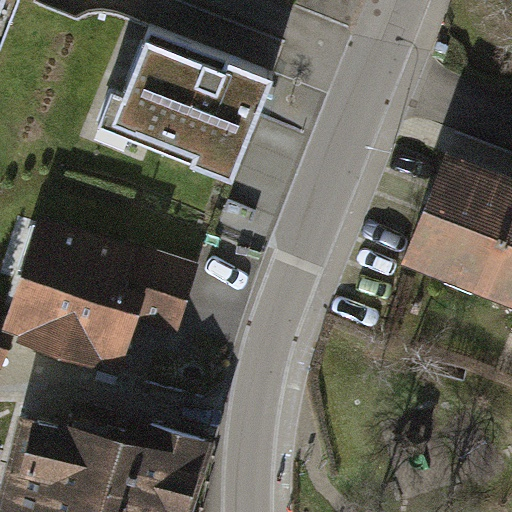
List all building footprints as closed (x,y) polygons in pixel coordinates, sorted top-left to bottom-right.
[(0,0),(0,42),(16,0),(0,0)] [(274,70),(150,21),(109,124),(234,173),(274,70)] [(511,290),(511,178),(447,152),(408,249),(511,290)] [(44,223),(13,319),(44,329),(39,344),(82,357),(87,344),(117,353),(130,310),(177,324),(196,264),(128,243),(126,248),(44,223)] [(10,461),(194,505),(215,434),(166,420),(161,433),(91,415),(68,409),(66,418),(23,410),(10,461)] [(192,511),(194,505),(10,461),(0,494),(0,503),(12,506),(36,511),(192,511)]
